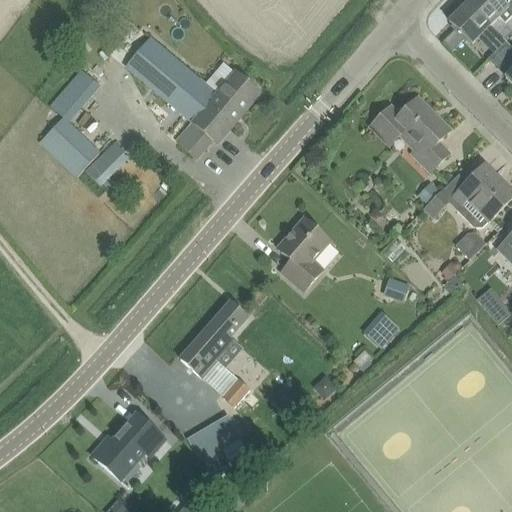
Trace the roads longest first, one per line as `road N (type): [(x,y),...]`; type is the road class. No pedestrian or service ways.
road 1 (unclassified): [(0,456),(105,361),(398,25)]
road 2 (residential): [(511,140),(398,25)]
road 3 (track): [(105,361),(0,239)]
